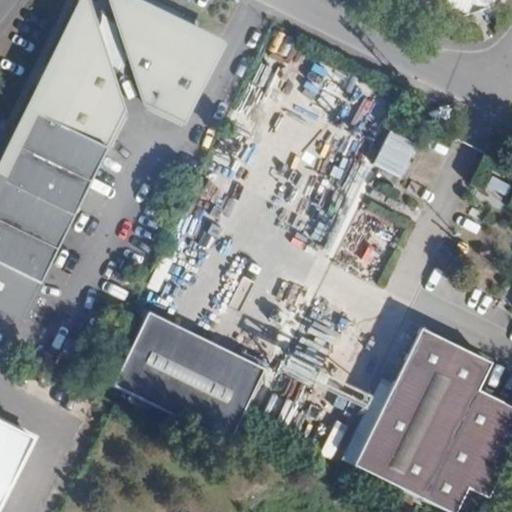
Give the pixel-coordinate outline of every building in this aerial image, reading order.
[(93,0),(96,6),(125,80),(135,104),(172,123),(207,49),(99,0),(93,0)] [(96,6),(71,18),(102,90),(125,80),(96,6)] [(113,116),(102,90),(71,18),(68,11),(9,138),(0,157),(0,319),(12,326),(113,116)] [(400,122),(380,162),(393,168),(414,129),(400,122)] [(0,157),(9,138),(0,133),(0,157)] [(511,162),(495,154),(490,167),(511,178),(511,162)] [(511,189),(511,178),(490,167),(485,177),(511,189)] [(112,376),(228,433),(264,360),(148,303),(112,376)] [(472,511),(475,511),(511,439),(511,413),(497,406),(504,390),(481,379),(493,353),(421,317),(354,455),(472,511)] [(511,394),(504,390),(497,406),(511,413),(511,394)] [(0,482),(23,436),(0,424),(0,482)]
